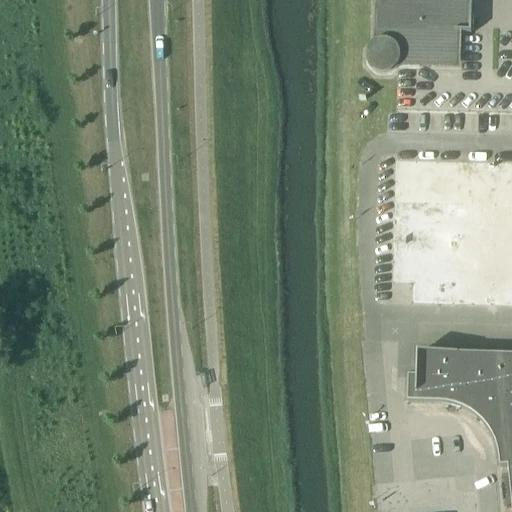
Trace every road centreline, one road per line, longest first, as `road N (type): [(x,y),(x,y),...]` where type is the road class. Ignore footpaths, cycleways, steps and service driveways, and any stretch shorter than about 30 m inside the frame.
road 1 (primary): [(108,0),(123,272),(151,511)]
road 2 (primary): [(191,511),(159,0)]
